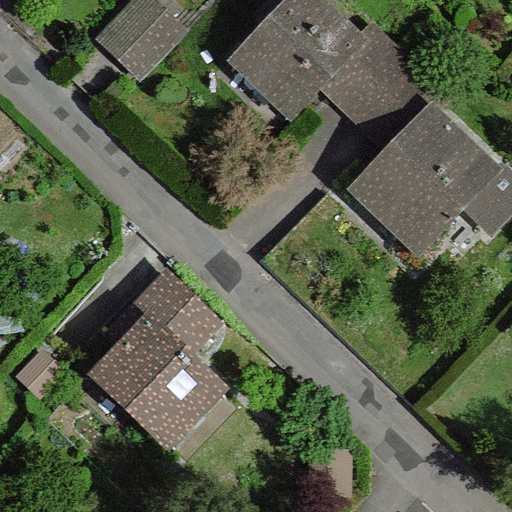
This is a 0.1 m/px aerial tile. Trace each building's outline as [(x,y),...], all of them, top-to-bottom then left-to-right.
[(186,33),(152,0),(142,0),(102,42),(142,80),(186,33)] [(360,47),(311,0),(302,0),(244,61),(297,112),(322,86),(360,47)] [(340,103),(359,122),(413,66),(386,41),(370,57),(360,47),(322,86),(340,103)] [(396,157),(434,117),(422,107),(438,90),(413,66),(359,122),(384,145),(396,157)] [(493,175),(434,117),(396,157),(364,189),(426,248),(467,205),(493,229),(511,209),(511,175),(503,167),(493,175)] [(152,329),(186,360),(219,325),(170,279),(136,313),(152,329)] [(186,360),(152,329),(100,379),(165,442),(217,389),(186,360)] [(37,402),(78,357),(54,334),(13,378),(37,402)]
